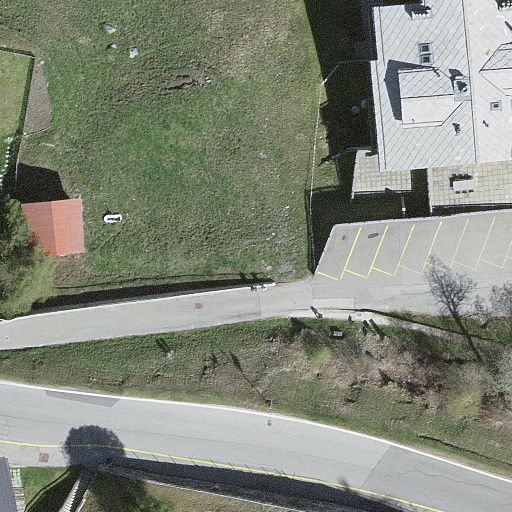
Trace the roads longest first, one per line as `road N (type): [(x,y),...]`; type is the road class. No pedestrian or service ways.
road 1 (tertiary): [(0,409),(331,456),(511,510)]
road 2 (residential): [(0,331),(293,298),(511,302)]
